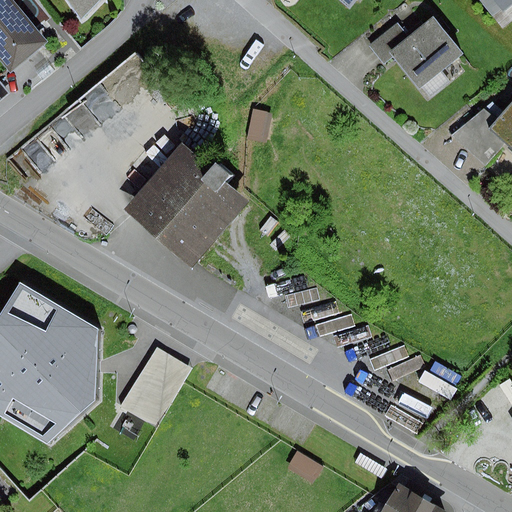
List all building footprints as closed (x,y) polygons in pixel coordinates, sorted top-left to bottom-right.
[(0,0),(0,65),(9,77),(52,44),(18,0),(0,0)] [(104,0),(69,0),(84,19),(104,0)] [(362,0),(343,0),(353,10),(362,0)] [(511,0),(494,0),(504,12),(511,5),(511,0)] [(416,6),(402,17),(415,33),(428,22),(416,6)] [(409,40),(390,55),(392,59),(421,95),(467,59),(436,20),(409,40)] [(390,55),(409,40),(397,25),(368,47),(383,66),(392,59),(390,55)] [(90,135),(162,75),(141,50),(69,111),(90,135)] [(253,133),(270,135),(273,108),(257,106),(253,133)] [(486,113),(455,139),(490,170),(511,147),(511,113),(501,125),(486,113)] [(225,171),(190,142),(132,210),(200,268),(257,201),(239,186),(247,176),(232,163),(225,171)] [(0,332),(0,413),(55,444),(106,402),(107,365),(107,331),(28,285),(0,332)] [(159,348),(123,408),(157,428),(193,368),(159,348)] [(422,390),(448,403),(463,371),(438,359),(422,390)] [(297,453),(288,468),(312,482),(321,467),(297,453)] [(360,454),(355,463),(381,479),(387,470),(360,454)] [(445,511),(395,484),(378,511),(445,511)]
